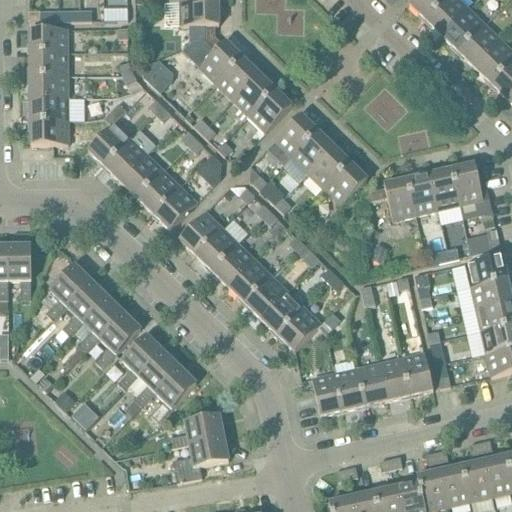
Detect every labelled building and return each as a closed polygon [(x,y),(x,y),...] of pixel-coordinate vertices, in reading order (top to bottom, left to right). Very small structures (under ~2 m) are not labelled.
[(415,0),(409,7),(426,24),(448,0),(415,0)] [(448,0),(426,24),(442,39),(468,12),(455,0),(448,0)] [(169,6),(164,6),(164,29),(181,29),(189,30),(189,51),(205,44),(215,40),(215,29),(219,29),(218,5),(181,6),(169,6)] [(442,39),(458,55),(485,28),(468,12),(442,39)] [(82,25),(81,14),(71,14),(71,25),(82,25)] [(92,14),(81,14),(82,25),(92,25),(92,14)] [(128,24),(128,14),(117,14),(117,24),(128,24)] [(29,26),(40,26),(40,15),(29,15),(29,26)] [(59,25),(59,15),(48,15),(48,26),(59,25)] [(458,55),(475,71),(501,44),(485,28),(458,55)] [(29,33),(29,56),(67,56),(67,32),(29,33)] [(128,32),(117,32),(118,42),(128,42),(128,32)] [(205,44),(181,54),(199,72),(216,88),(242,61),(225,45),(223,47),(215,40),(205,44)] [(475,71),(491,87),(511,65),(511,54),(501,44),(475,71)] [(29,56),(30,80),(68,79),(67,56),(29,56)] [(242,61),(216,88),(232,104),(259,77),(242,61)] [(511,65),(491,87),(507,103),(511,98),(511,65)] [(119,70),(123,79),(132,75),(128,66),(119,70)] [(132,75),(123,79),(127,89),(137,85),(132,75)] [(259,77),(232,104),(249,120),(275,93),(259,77)] [(68,79),(30,80),(30,103),(68,102),(68,79)] [(275,93),(249,120),(266,137),(292,110),(275,93)] [(68,102),(30,103),(30,125),(68,125),(83,125),(83,102),(68,102)] [(163,110),(155,103),(148,111),(155,118),(163,110)] [(118,107),(111,115),(119,122),(126,115),(118,107)] [(163,110),(155,118),(163,125),(170,118),(163,110)] [(111,115),(104,122),(111,129),(114,127),(119,122),(111,115)] [(195,123),(188,116),(184,121),(191,127),(195,123)] [(274,145),(291,162),(318,135),(301,118),(274,145)] [(193,130),(200,137),(208,129),(200,122),(193,130)] [(68,125),(30,125),(30,149),(68,149),(68,125)] [(105,170),(131,143),(114,127),(111,129),(88,153),(105,170)] [(200,137),(208,144),(215,137),(208,129),(200,137)] [(181,143),(188,150),(196,142),(188,135),(181,143)] [(291,162),(283,170),(299,186),(307,178),(334,150),(318,135),(291,162)] [(196,142),(188,150),(196,157),(203,150),(196,142)] [(105,170),(121,186),(147,159),(131,143),(105,170)] [(217,153),(224,160),(232,153),(224,145),(217,153)] [(307,178),(324,194),(350,166),(334,150),(307,178)] [(204,166),(201,169),(218,185),(221,183),(221,168),(219,165),(212,158),(204,166)] [(137,202),(163,175),(147,159),(121,186),(137,202)] [(367,183),(350,166),(324,194),(341,210),(357,193),(370,205),(373,194),(365,186),(367,183)] [(474,167),(451,172),(460,209),(483,204),(474,167)] [(451,172),(429,177),(438,214),(460,209),(451,172)] [(137,202),(154,218),(180,191),(163,175),(137,202)] [(415,220),(438,214),(429,177),(407,182),(415,220)] [(259,194),(267,187),(259,179),(252,187),(259,194)] [(392,225),(415,220),(407,182),(384,188),(385,191),(373,194),(370,205),(387,202),(392,225)] [(154,218),(170,234),(197,207),(180,191),(154,218)] [(254,200),(247,192),(239,200),(247,207),(254,200)] [(276,210),(283,203),(276,195),(268,203),(276,210)] [(290,210),(283,203),(276,210),(283,218),(290,210)] [(271,216),(263,208),(256,216),(263,223),(271,216)] [(179,243),(196,259),(222,232),(205,216),(179,243)] [(271,216),(263,223),(271,230),(278,223),(271,216)] [(212,275),(239,248),(222,232),(196,259),(212,275)] [(490,255),(500,252),(499,246),(498,242),(488,244),(486,237),(467,242),(471,259),(490,255)] [(303,248),(296,240),(288,248),(296,255),(303,248)] [(212,275),(229,291),(255,264),(239,248),(212,275)] [(303,248),(296,255),(303,262),(311,255),(303,248)] [(8,249),(0,249),(0,303),(8,304),(8,284),(8,249)] [(8,249),(8,284),(20,284),(20,304),(31,304),(31,284),(31,249),(8,249)] [(373,252),(368,263),(382,269),(387,258),(373,252)] [(456,252),(446,254),(449,264),(459,262),(456,252)] [(449,264),(446,254),(436,256),(439,266),(449,264)] [(502,259),(465,268),(470,291),(507,282),(502,259)] [(229,291),(245,307),(271,280),(255,264),(229,291)] [(67,310),(91,285),(74,269),(50,294),(60,303),(46,317),(53,324),(67,310)] [(321,279),(328,287),(336,279),(328,272),(321,279)] [(336,279),(328,287),(336,294),(343,287),(336,279)] [(245,307),(261,323),(288,296),(271,280),(245,307)] [(407,281),(396,283),(399,294),(410,292),(407,281)] [(470,291),(475,313),(511,304),(511,303),(507,282),(470,291)] [(83,326),(108,301),(91,285),(67,310),(76,319),(62,333),(69,340),(83,326)] [(370,289),(360,292),(362,302),(373,299),(370,289)] [(417,292),(420,303),(430,300),(427,290),(417,292)] [(261,323),(278,339),(304,312),(288,296),(261,323)] [(373,299),(362,302),(365,312),(366,312),(375,310),(373,299)] [(432,310),(430,300),(420,303),(422,313),(432,310)] [(99,342),(124,317),(108,301),(83,326),(92,335),(78,349),(86,356),(99,342)] [(511,304),(475,313),(480,335),(511,328),(511,304)] [(318,331),(321,328),(304,312),(278,339),(295,356),(318,331)] [(333,316),(325,324),(333,331),(340,324),(333,316)] [(124,317),(99,342),(108,351),(94,364),(102,372),(116,358),(140,333),(124,317)] [(325,324),(321,328),(318,331),(326,338),(333,331),(325,324)] [(511,328),(480,335),(486,358),(511,351),(511,328)] [(139,380),(163,355),(146,339),(122,364),(131,373),(118,387),(125,394),(139,380)] [(430,347),(432,357),(442,355),(440,345),(430,347)] [(9,352),(0,351),(0,363),(9,363),(9,352)] [(511,351),(486,358),(491,381),(511,376),(511,351)] [(155,397),(180,371),(163,355),(139,380),(148,389),(134,403),(141,410),(155,397)] [(401,362),(410,399),(433,394),(424,357),(401,362)] [(379,367),(387,404),(410,399),(401,362),(379,367)] [(357,372),(365,409),(387,404),(379,367),(357,372)] [(180,371),(155,397),(164,405),(150,419),(158,426),(171,412),(172,412),(196,387),(180,371)] [(334,378),(343,414),(365,409),(357,372),(334,378)] [(334,378),(311,383),(320,420),(343,414),(334,378)] [(440,392),(450,390),(448,380),(437,382),(440,392)] [(64,395),(54,405),(65,416),(75,406),(64,395)] [(83,407),(71,419),(86,433),(98,421),(83,407)] [(170,453),(189,448),(224,441),(219,418),(185,425),(187,439),(168,442),(170,453)] [(228,464),(224,441),(189,448),(192,461),(173,465),(177,487),(202,482),(199,470),(228,464)] [(480,446),(482,456),(492,454),(490,444),(480,446)] [(472,459),(482,456),(480,446),(469,449),(472,459)] [(436,456),(438,467),(448,464),(446,454),(436,456)] [(428,469),(438,467),(436,456),(425,459),(428,469)] [(484,464),(493,501),(511,496),(511,483),(506,459),(484,464)] [(390,463),(392,473),(402,471),(400,461),(390,463)] [(390,463),(380,465),(382,475),(392,473),(390,463)] [(462,469),(470,506),(493,501),(484,464),(462,469)] [(440,474),(448,511),(470,506),(462,469),(440,474)] [(345,473),(348,483),(358,481),(355,471),(345,473)] [(345,473),(335,475),(337,486),(348,483),(345,473)] [(440,474),(416,479),(418,485),(423,511),(443,511),(448,511),(440,474)] [(423,511),(418,485),(396,490),(400,511),(423,511)] [(400,511),(396,490),(374,495),(377,511),(400,511)] [(377,511),(374,495),(352,500),(354,511),(377,511)] [(354,511),(352,500),(328,505),(329,511),(354,511)]
